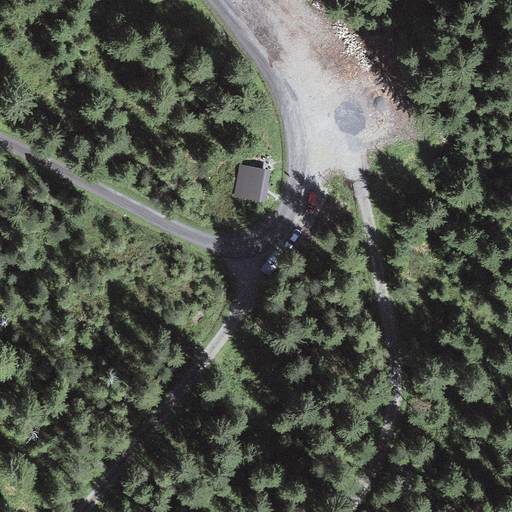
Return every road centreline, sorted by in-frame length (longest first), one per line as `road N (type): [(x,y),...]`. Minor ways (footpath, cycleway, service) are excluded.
road 1 (unclassified): [(214,0),(271,74),(293,134),(290,199),(260,241),(239,248),(194,236),(0,138)]
road 2 (track): [(296,150),(335,154),(357,170),(386,300),(393,411),(383,452),(351,511)]
road 3 (track): [(249,246),(228,323),(82,511)]
